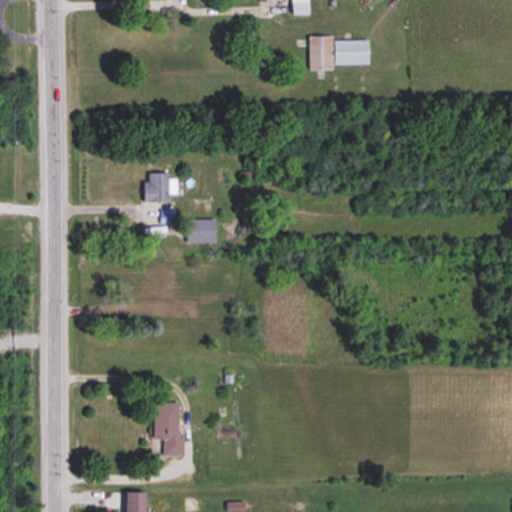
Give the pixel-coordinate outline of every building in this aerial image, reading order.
[(289,0),(290,15),(307,15),(307,0),(289,0)] [(332,66),(367,66),(367,39),(307,39),(307,71),(332,71),(332,66)] [(168,175),(143,174),(143,203),(167,204),(168,175)] [(186,244),(214,244),(214,220),(186,220),(186,244)] [(142,293),(164,293),(164,266),(142,266),(142,293)] [(194,318),(194,302),(173,302),(173,318),(194,318)] [(179,404),(152,404),(152,441),(162,441),(162,457),(179,457),(179,404)] [(143,511),(143,493),(123,493),(122,511),(143,511)]
